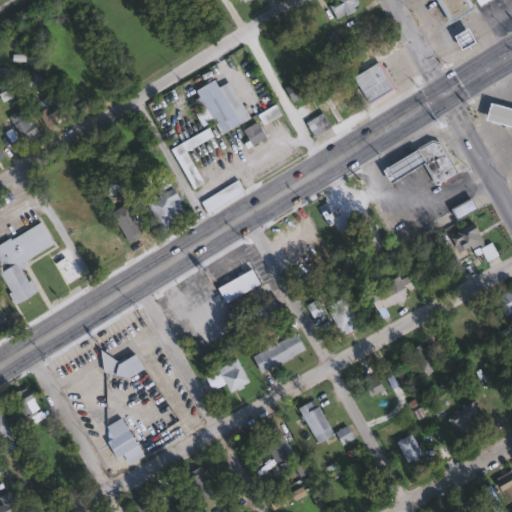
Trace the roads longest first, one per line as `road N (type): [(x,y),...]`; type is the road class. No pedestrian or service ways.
road 1 (primary): [(511,48),(0,362)]
road 2 (residential): [(61,511),(511,263)]
road 3 (residential): [(294,0),(0,180)]
road 4 (residential): [(408,511),(244,213)]
road 5 (residential): [(263,511),(134,280)]
road 6 (residential): [(321,166),(226,0)]
road 7 (residential): [(28,345),(120,511)]
road 8 (residential): [(210,234),(135,98)]
road 9 (residential): [(104,299),(23,167)]
road 10 (residential): [(382,511),(511,441)]
road 11 (residential): [(444,90),(511,215)]
